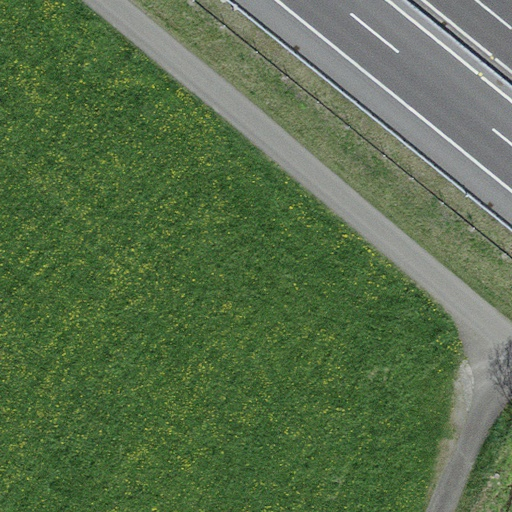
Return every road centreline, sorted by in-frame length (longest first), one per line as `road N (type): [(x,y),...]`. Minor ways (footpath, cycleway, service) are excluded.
road 1 (unclassified): [(104,0),(511,337)]
road 2 (motorway): [(331,0),(511,145)]
road 3 (track): [(440,511),(511,360)]
